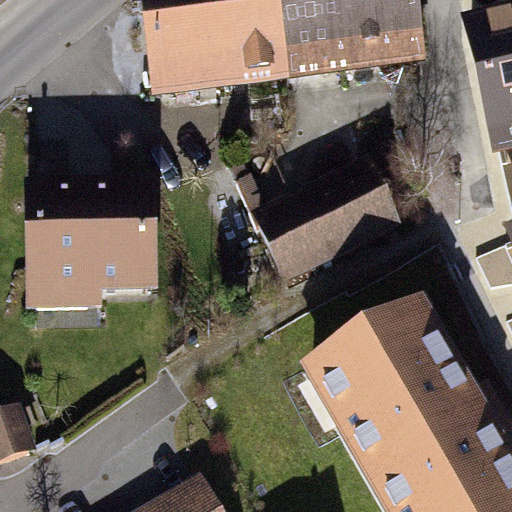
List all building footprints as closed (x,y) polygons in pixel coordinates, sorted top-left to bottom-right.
[(21,0),(0,0),(0,19),(24,3),(21,0)] [(133,0),(147,116),(283,100),(271,0),(133,0)] [(413,0),(271,0),(283,100),(424,83),(413,0)] [(511,135),(511,30),(474,39),(497,139),(511,135)] [(371,167),(258,222),(287,282),(400,227),(371,167)] [(156,199),(18,200),(20,326),(101,325),(101,308),(157,308),(156,199)] [(511,511),(511,441),(430,303),(299,380),(377,511),(511,511)] [(17,412),(0,418),(0,467),(33,456),(17,412)] [(147,511),(218,511),(198,480),(147,511)]
